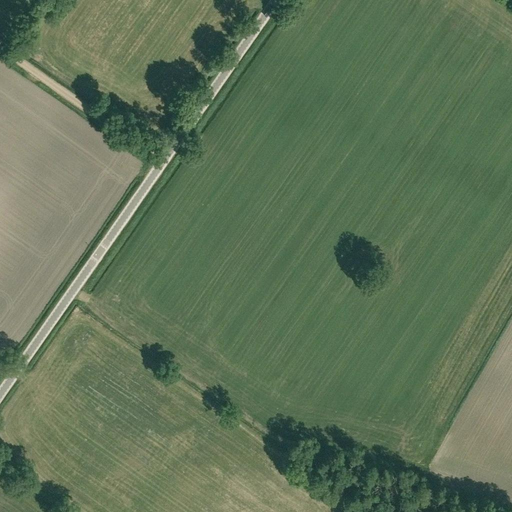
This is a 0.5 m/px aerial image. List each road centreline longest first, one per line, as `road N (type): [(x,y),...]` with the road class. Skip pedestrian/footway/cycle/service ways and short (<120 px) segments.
road 1 (unclassified): [(0,395),(275,0)]
road 2 (track): [(159,166),(0,56)]
